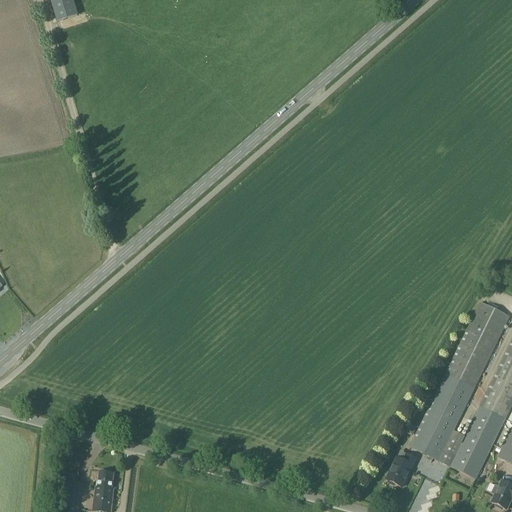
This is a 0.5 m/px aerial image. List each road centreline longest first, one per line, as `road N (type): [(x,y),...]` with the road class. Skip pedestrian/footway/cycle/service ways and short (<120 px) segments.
road 1 (tertiary): [(0,362),(415,0)]
road 2 (unclassified): [(359,511),(0,410)]
